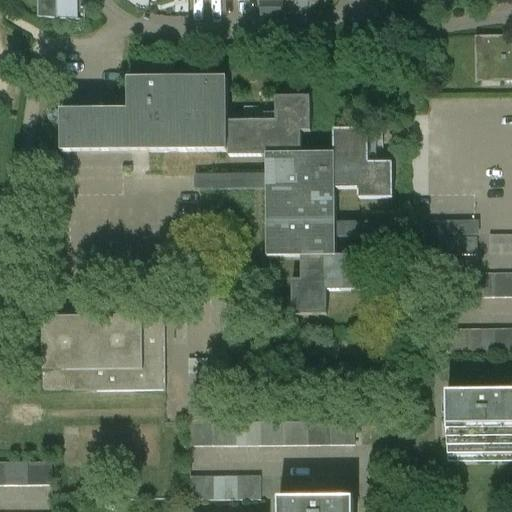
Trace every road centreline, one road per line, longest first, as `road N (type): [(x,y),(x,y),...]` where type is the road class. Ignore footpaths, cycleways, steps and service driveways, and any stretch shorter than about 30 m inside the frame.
road 1 (residential): [(361,31),(167,30),(123,21),(99,0)]
road 2 (residential): [(511,11),(361,31)]
